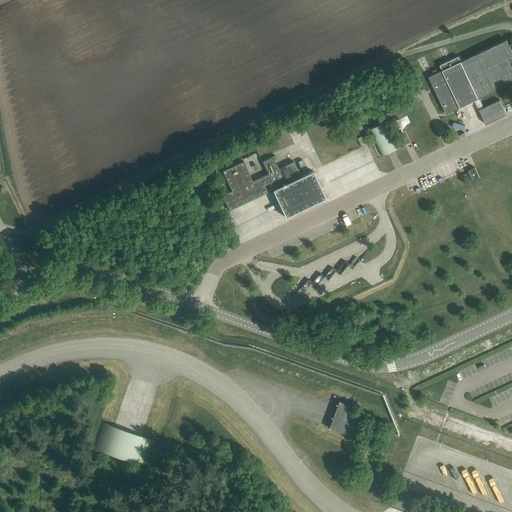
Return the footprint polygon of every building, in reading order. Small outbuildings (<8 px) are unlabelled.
[(500,100),(483,108),(479,99),(511,83),(511,50),(507,40),(461,61),(459,56),(440,65),(443,70),(429,77),(446,114),(474,101),(479,110),(486,124),(507,114),(500,100)] [(394,122),(398,130),(403,128),(399,119),(394,122)] [(382,156),(394,150),(402,147),(389,120),(369,130),(382,156)] [(411,143),(405,130),(399,133),(406,145),(411,143)] [(368,145),(364,136),(358,139),(362,148),(368,145)] [(223,195),(222,196),(229,211),(273,190),(286,218),(326,198),(313,171),(301,176),(294,161),(279,168),(277,163),(275,164),(272,157),(262,161),(266,169),(268,174),(253,181),(247,168),(244,161),(222,171),(226,179),(231,191),(232,191),(223,195)] [(468,171),(473,181),(480,178),(475,167),(468,171)] [(456,188),(467,183),(462,172),(451,178),(456,188)] [(195,193),(198,192),(204,189),(199,179),(191,183),(195,193)] [(31,305),(27,298),(17,303),(21,310),(31,305)] [(350,405),(340,401),(330,429),(331,429),(332,428),(356,437),(363,417),(348,412),(350,405)] [(98,450),(139,465),(149,438),(142,435),(107,423),(98,450)]
